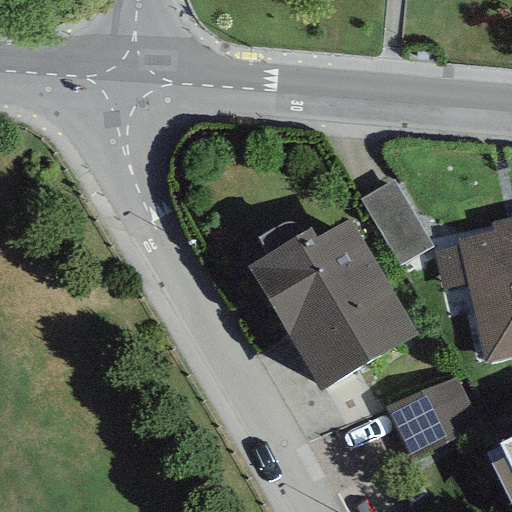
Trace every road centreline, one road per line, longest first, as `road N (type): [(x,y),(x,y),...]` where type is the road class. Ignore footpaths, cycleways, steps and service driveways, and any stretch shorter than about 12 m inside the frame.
road 1 (residential): [(125,80),(123,133),(146,208),(315,511)]
road 2 (residential): [(511,114),(125,80)]
road 3 (residential): [(125,80),(0,73)]
